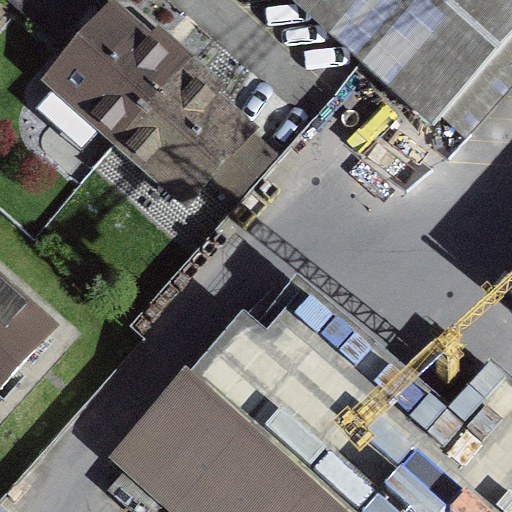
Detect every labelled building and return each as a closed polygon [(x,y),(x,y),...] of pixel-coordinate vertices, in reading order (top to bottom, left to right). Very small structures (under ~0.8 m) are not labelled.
[(6,0),(18,10),(26,0),(6,0)] [(96,1),(97,1),(96,0),(26,0),(18,10),(57,45),(96,1)] [(511,0),(277,0),(432,141),(447,124),(470,146),(511,100),(511,0)] [(180,74),(113,15),(54,82),(120,142),(180,74)] [(180,74),(120,142),(188,201),(209,178),(237,202),(276,159),(228,117),(180,74)] [(511,511),(511,385),(495,370),(455,416),(300,279),(260,324),(244,309),(183,378),(335,511),(511,511)] [(0,387),(48,334),(0,291),(0,387)] [(335,511),(183,378),(113,460),(172,511),(335,511)]
